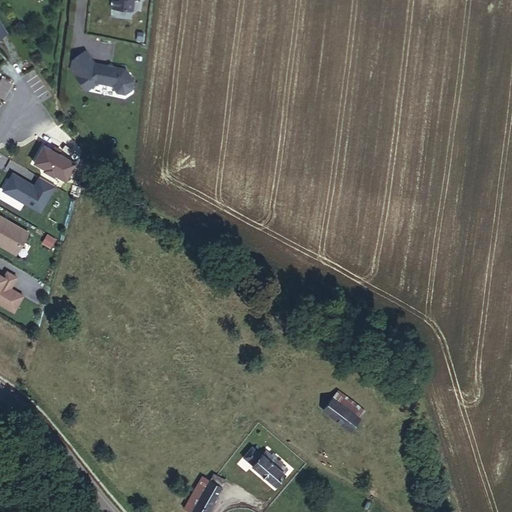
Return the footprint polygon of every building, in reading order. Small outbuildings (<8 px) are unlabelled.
[(113,0),(112,9),(132,10),(133,0),(113,0)] [(133,82),(125,70),(94,65),(85,51),(66,64),(85,92),(97,84),(111,86),(116,94),(125,95),(132,90),(133,82)] [(41,144),(31,161),(41,167),(40,169),(51,175),(51,173),(62,179),(72,162),(41,144)] [(0,185),(0,190),(36,211),(51,185),(35,175),(30,184),(8,172),(0,185)] [(0,247),(10,253),(23,231),(0,217),(0,247)] [(0,306),(7,311),(17,295),(4,287),(11,276),(1,270),(0,272),(0,306)] [(361,409),(333,387),(327,395),(355,417),(361,409)] [(355,417),(327,395),(318,406),(347,427),(355,417)] [(287,468),(265,449),(261,453),(251,446),(243,455),(252,463),(251,464),(274,484),(287,468)] [(190,511),(206,511),(225,480),(213,473),(209,480),(190,511)] [(190,511),(209,480),(202,477),(184,508),(190,511)]
